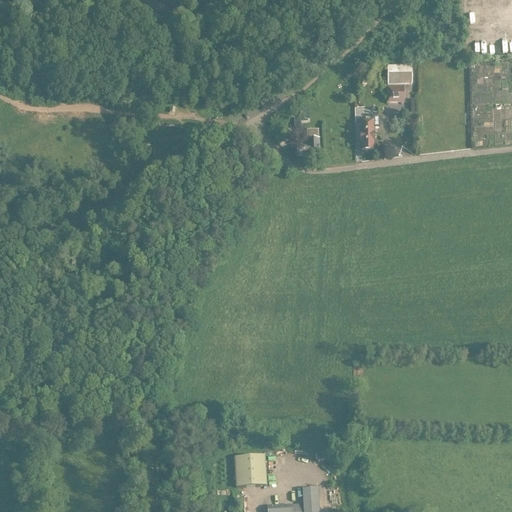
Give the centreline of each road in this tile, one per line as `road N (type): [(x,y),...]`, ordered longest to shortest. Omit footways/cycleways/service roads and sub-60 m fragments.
road 1 (unclassified): [(511,148),(310,171),(282,158),(246,123)]
road 2 (unknown): [(246,123),(182,122),(139,135),(72,191),(0,203)]
